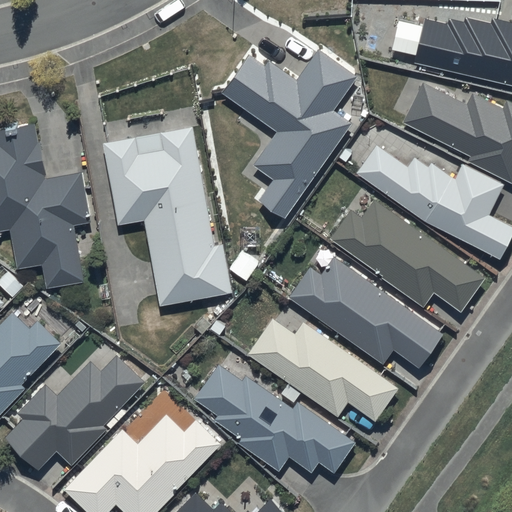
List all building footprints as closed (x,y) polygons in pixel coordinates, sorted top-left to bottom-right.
[(414,61),(511,83),(511,21),(491,16),(490,21),(465,15),(463,22),(449,18),(448,23),(424,17),(423,23),(398,18),(390,49),(416,54),(414,61)] [(259,197),(284,216),(352,123),(333,109),(357,76),(319,48),(297,78),(269,58),(265,64),(249,52),(222,91),(277,130),(253,164),(272,178),(259,197)] [(422,80),(402,120),(470,154),(467,159),(511,181),(511,100),(507,98),(503,105),(473,90),(467,103),(422,80)] [(0,236),(1,237),(0,231),(0,229),(10,228),(17,267),(42,263),(47,287),(83,280),(72,225),(90,221),(80,171),(45,178),(34,123),(0,129),(0,236)] [(102,142),(119,223),(143,218),(160,304),(231,290),(222,243),(215,244),(191,125),(102,142)] [(375,143),(355,171),(425,220),(500,257),(511,233),(511,225),(488,214),(504,183),(462,163),(455,177),(432,161),(429,165),(415,155),(407,166),(375,143)] [(460,311),(484,278),(375,197),(362,215),(351,207),(329,236),(423,306),(434,291),(460,311)] [(311,265),(289,296),(383,364),(394,349),(418,366),(442,333),(335,255),(322,273),(311,265)] [(11,311),(0,322),(0,413),(26,387),(22,383),(61,341),(37,319),(29,328),(11,311)] [(398,387),(303,320),(294,332),(272,317),(247,353),(288,382),(280,393),(293,402),(301,391),(337,416),(348,401),(375,420),(398,387)] [(57,449),(71,463),(106,427),(103,423),(144,381),(116,354),(101,369),(91,360),(58,393),(46,382),(16,412),(22,418),(4,436),(37,469),(57,449)] [(354,441),(298,401),(293,407),(245,373),(241,379),(219,363),(194,398),(217,414),(214,419),(240,437),(238,440),(279,469),(289,455),(311,471),(319,460),(334,470),(354,441)] [(138,442),(122,427),(64,488),(89,511),(107,511),(116,503),(126,511),(154,511),(220,442),(194,418),(184,430),(166,413),(138,442)] [(214,509),(196,491),(175,511),(284,511),(271,499),(258,511),(249,511),(247,510),(245,511),(231,511),(221,502),(214,509)]
